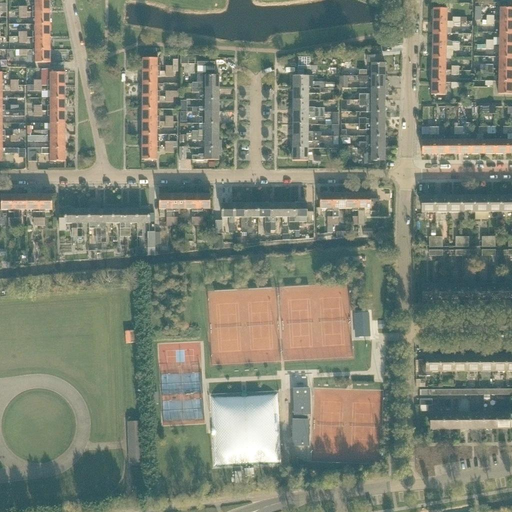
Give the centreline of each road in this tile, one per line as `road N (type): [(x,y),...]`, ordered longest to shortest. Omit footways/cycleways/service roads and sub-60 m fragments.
road 1 (residential): [(105,175),(69,0)]
road 2 (residential): [(405,174),(414,0)]
road 3 (residential): [(404,330),(405,174)]
road 4 (residential): [(408,485),(404,330)]
road 5 (residential): [(255,175),(405,174)]
road 6 (residential): [(105,175),(255,175)]
road 7 (tertiary): [(273,505),(408,485)]
